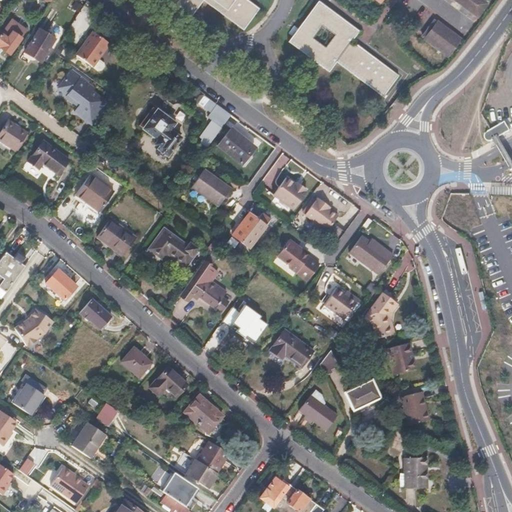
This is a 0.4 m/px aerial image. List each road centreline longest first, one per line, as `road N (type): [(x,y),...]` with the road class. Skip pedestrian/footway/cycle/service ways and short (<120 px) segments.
road 1 (residential): [(276,436),(0,197)]
road 2 (residential): [(101,0),(316,163),(373,172)]
road 3 (tertiary): [(407,138),(430,98),(475,57),(511,5)]
road 4 (residential): [(0,100),(120,173)]
road 5 (residential): [(382,511),(276,436)]
road 6 (tertiary): [(428,242),(460,365)]
